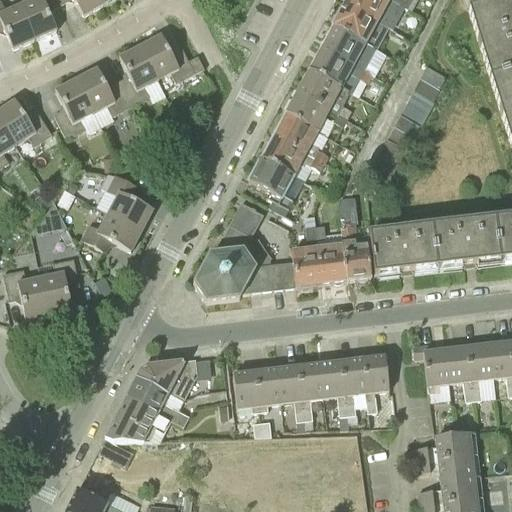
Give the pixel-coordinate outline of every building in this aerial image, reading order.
[(19,9),(34,44),(56,34),(47,14),(59,8),(55,0),(31,0),(32,3),(19,9)] [(55,0),(59,8),(71,1),(83,20),(103,8),(98,0),(55,0)] [(376,25),(379,26),(385,15),(389,17),(393,16),(397,8),(382,0),(346,0),(342,7),(376,25)] [(415,0),(382,0),(397,8),(408,14),(415,0)] [(476,0),(462,0),(467,12),(479,8),(476,0)] [(504,0),(479,8),(467,12),(489,80),(511,73),(511,9),(509,0),(504,0)] [(0,5),(0,34),(3,33),(12,53),(34,44),(19,9),(5,15),(1,5),(0,5)] [(376,25),(342,7),(330,30),(332,31),(372,52),(376,44),(375,40),(372,38),(370,37),(376,25)] [(375,54),(372,52),(332,31),(321,52),(363,76),(375,54)] [(139,50),(157,84),(170,77),(175,87),(194,78),(188,65),(182,54),(171,59),(161,40),(139,50)] [(129,81),(118,87),(130,111),(149,101),(144,91),(157,84),(139,50),(118,61),(129,81)] [(371,80),(363,76),(321,52),(309,75),(349,97),(352,98),(360,84),(367,88),(371,80)] [(204,73),(197,60),(188,65),(194,78),(204,73)] [(419,83),(440,94),(446,82),(426,70),(419,83)] [(130,111),(118,87),(107,93),(97,73),(75,84),(93,117),(106,110),(111,120),(122,115),(129,111),(130,111)] [(511,149),(511,148),(511,73),(489,80),(511,149)] [(349,97),(309,75),(296,97),(330,115),(331,115),(337,119),(346,124),(351,115),(342,110),(349,97)] [(412,95),(433,106),(440,94),(419,83),(412,95)] [(80,124),(93,117),(75,84),(54,94),(65,114),(54,120),(66,144),(85,134),(80,124)] [(406,106),(427,118),(433,106),(412,95),(406,106)] [(330,115),(296,97),(285,118),(319,137),(326,123),(330,115)] [(14,105),(0,113),(0,126),(15,149),(27,141),(34,151),(51,139),(37,117),(26,123),(14,105)] [(399,118),(420,129),(427,118),(406,106),(399,118)] [(132,117),(129,111),(122,115),(125,121),(132,117)] [(319,137),(285,118),(273,140),(324,168),(328,161),(311,151),(319,137)] [(393,130),(413,142),(420,129),(399,118),(393,130)] [(346,124),(337,119),(333,127),(342,132),(346,124)] [(15,149),(0,126),(0,172),(8,167),(2,158),(15,149)] [(386,142),(407,154),(413,142),(393,130),(386,142)] [(187,139),(181,133),(179,131),(170,139),(171,140),(178,147),(187,139)] [(324,168),(273,140),(261,163),(295,181),(303,166),(320,175),(324,168)] [(379,155),(400,166),(407,154),(386,142),(379,155)] [(373,167),(393,178),(400,166),(379,155),(373,167)] [(117,176),(115,160),(103,162),(104,177),(117,176)] [(295,181),(261,163),(248,186),(269,197),(266,202),(271,206),(268,211),(284,220),(287,214),(292,205),(284,201),(295,181)] [(20,165),(9,171),(12,178),(24,173),(20,165)] [(393,178),(373,167),(361,188),(382,199),(393,178)] [(108,217),(141,235),(152,214),(132,203),(138,192),(114,180),(106,195),(116,200),(108,217)] [(73,199),(78,190),(71,186),(66,195),(73,199)] [(242,299),(258,271),(259,271),(271,270),(270,264),(272,263),(259,246),(260,245),(259,243),(256,245),(251,242),(262,220),(240,208),(213,259),(209,259),(193,289),(206,308),(240,304),(242,299)] [(141,235),(108,217),(99,234),(89,229),(81,244),(104,257),(110,246),(130,256),(141,235)] [(511,218),(496,221),(501,264),(511,262),(511,218)] [(496,221),(433,228),(438,271),(501,264),(496,221)] [(438,271),(433,228),(369,236),(374,279),(438,271)] [(314,231),(322,290),(347,287),(342,246),(340,246),(341,248),(327,250),(324,230),(314,231)] [(342,246),(347,287),(371,284),(367,248),(355,250),(353,230),(340,232),(342,246)] [(322,290),(314,231),(306,232),(310,252),(291,254),(293,267),(295,293),(322,290)] [(40,282),(48,319),(71,314),(67,292),(79,289),(73,263),(52,268),(55,279),(40,282)] [(285,294),(295,293),(293,267),(282,268),(285,294)] [(274,295),(285,294),(282,268),(271,270),(274,295)] [(259,271),(263,297),(274,295),(271,270),(259,271)] [(242,299),(250,298),(263,297),(259,271),(258,271),(242,299)] [(25,324),(48,319),(40,282),(25,285),(23,274),(2,278),(8,305),(20,302),(25,324)] [(101,301),(112,295),(104,280),(94,286),(101,301)] [(511,400),(511,367),(509,340),(500,341),(500,347),(488,349),(492,383),(505,381),(508,401),(511,400)] [(492,383),(488,349),(475,350),(475,344),(466,345),(473,405),(481,404),(478,385),(492,383)] [(473,405),(466,345),(457,346),(458,352),(445,354),(449,388),(462,386),(465,406),(473,405)] [(449,388),(445,354),(432,355),(432,349),(412,352),(414,363),(423,362),(427,396),(436,395),(436,390),(449,388)] [(361,364),(365,398),(367,418),(377,417),(374,397),(389,395),(384,361),(371,362),(370,357),(360,358),(361,364)] [(365,398),(361,364),(349,365),(349,359),(340,360),(347,420),(355,419),(353,399),(365,398)] [(347,420),(340,360),(331,361),(332,367),(319,369),(323,403),(337,401),(341,435),(348,434),(347,420)] [(323,403),(319,369),(306,370),(306,364),(297,365),(304,425),(312,424),(310,405),(323,403)] [(138,377),(135,383),(168,401),(174,388),(187,395),(196,381),(195,365),(146,371),(138,377)] [(306,436),(304,425),(297,365),(288,366),(289,372),(276,374),(281,408),(294,407),(297,437),(306,436)] [(281,408),(276,374),(264,375),(263,369),(254,370),(260,417),(268,416),(267,410),(281,408)] [(260,417),(254,370),(245,372),(246,377),(232,379),(237,413),(251,412),(251,418),(260,417)] [(168,401),(135,383),(126,401),(168,425),(182,433),(188,421),(174,413),(164,408),(168,401)] [(168,425),(126,401),(104,443),(112,447),(158,446),(168,425)] [(228,424),(226,409),(219,410),(220,425),(228,424)] [(260,428),(262,442),(270,441),(269,427),(260,428)] [(253,442),(262,442),(260,428),(252,428),(253,442)] [(434,442),(436,452),(412,455),(415,480),(438,477),(441,495),(417,497),(419,511),(477,511),(469,438),(434,442)] [(204,463),(204,455),(194,454),(193,462),(204,463)] [(111,511),(77,495),(67,511),(111,511)] [(190,511),(192,498),(184,498),(182,511),(174,511),(175,511),(150,510),(150,511),(190,511)]
